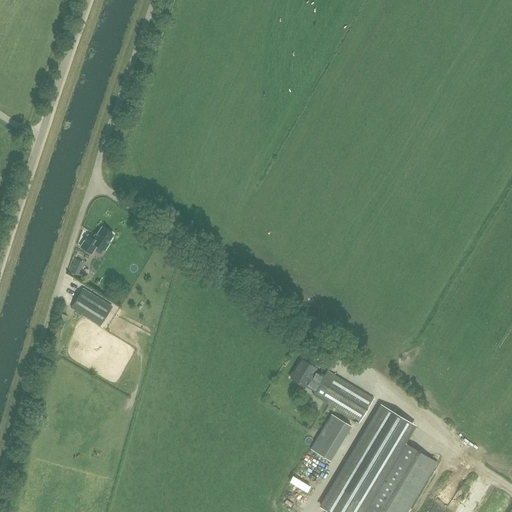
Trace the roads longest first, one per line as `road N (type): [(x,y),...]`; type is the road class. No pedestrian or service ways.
road 1 (unclassified): [(0,489),(77,227),(158,0)]
road 2 (tertiary): [(0,268),(89,0)]
